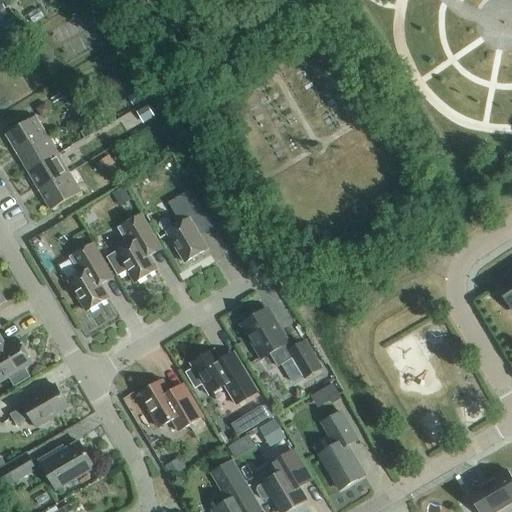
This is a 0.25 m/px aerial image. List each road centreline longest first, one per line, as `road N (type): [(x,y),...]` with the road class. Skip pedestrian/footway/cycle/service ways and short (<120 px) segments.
road 1 (residential): [(511,226),(468,257),(455,287),(458,309),(511,401)]
road 2 (residential): [(86,379),(259,276)]
road 3 (residential): [(363,511),(511,426)]
road 4 (residential): [(86,379),(0,242)]
road 5 (residential): [(145,511),(142,479),(86,379)]
